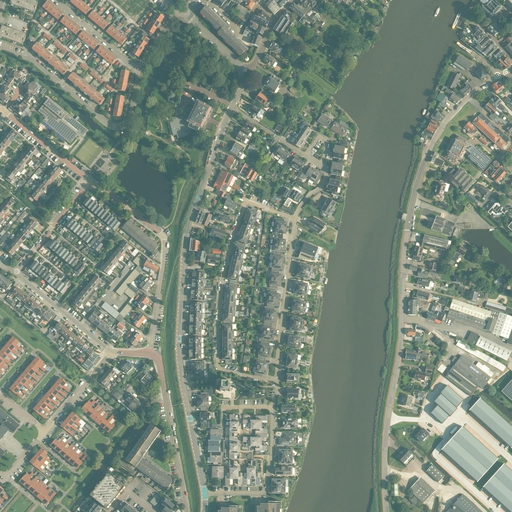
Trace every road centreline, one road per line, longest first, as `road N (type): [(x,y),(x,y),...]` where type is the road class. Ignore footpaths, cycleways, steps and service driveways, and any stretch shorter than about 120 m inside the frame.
road 1 (tertiary): [(386,511),(387,418),(415,191),(444,121),(500,74)]
road 2 (tertiary): [(204,493),(180,320),(189,223),(231,106)]
road 3 (residential): [(294,218),(247,200),(221,286),(219,370),(276,382)]
road 4 (residential): [(149,353),(164,235),(90,181)]
road 5 (residential): [(204,493),(265,488),(276,382)]
road 6 (residential): [(187,511),(159,362),(149,353)]
road 7 (residential): [(276,382),(294,218)]
road 8 (residential): [(126,124),(108,124),(32,60),(0,48)]
